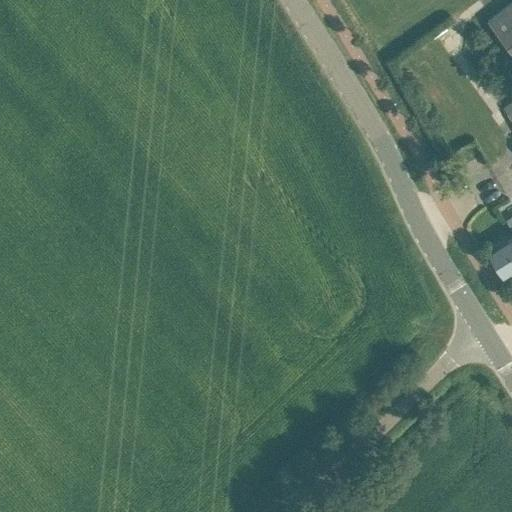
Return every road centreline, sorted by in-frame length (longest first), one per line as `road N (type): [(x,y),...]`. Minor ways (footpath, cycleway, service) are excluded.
road 1 (tertiary): [(492,339),(443,267),(391,155),(295,0)]
road 2 (unclassified): [(294,511),(447,362),(492,339)]
